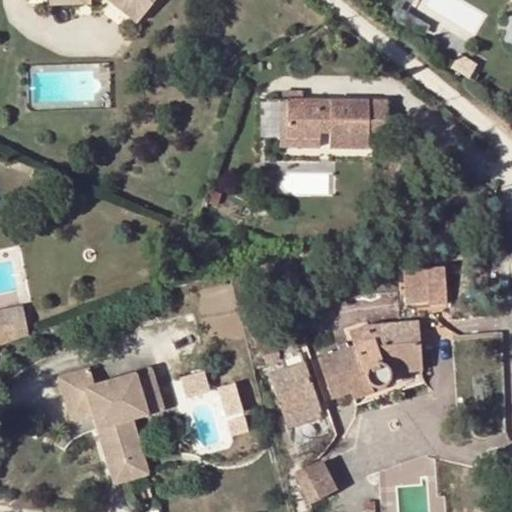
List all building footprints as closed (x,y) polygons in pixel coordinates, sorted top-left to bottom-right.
[(108,0),(133,19),(137,22),(155,0),(108,0)] [(319,100),(287,100),(287,141),(319,141),(319,132),(329,132),(329,148),(368,149),(368,132),(386,132),(385,101),(329,100),(329,108),(318,107),(319,100)] [(329,100),(319,100),(318,107),(329,108),(329,100)] [(445,268),(404,270),(406,294),(407,302),(429,300),(429,303),(447,302),(445,268)] [(0,308),(0,344),(2,345),(28,335),(22,303),(0,308)] [(354,346),(318,358),(331,398),(351,391),(354,398),(383,388),(382,384),(385,381),(387,379),(387,377),(387,371),(420,368),(416,322),(366,326),(368,333),(351,338),(354,346)] [(349,332),(351,338),(368,333),(366,326),(349,332)] [(287,421),(319,410),(304,362),(302,363),(282,369),(269,374),(285,422),(287,421)] [(92,413),(109,468),(143,458),(132,418),(163,409),(151,367),(94,384),(89,368),(58,377),(70,419),(92,413)] [(232,435),(249,430),(235,380),(211,387),(205,368),(178,375),(200,454),(234,444),(232,435)] [(319,410),(287,421),(290,429),(322,418),(319,410)] [(330,457),(322,461),(335,488),(343,484),(330,457)] [(143,458),(109,468),(113,483),(148,473),(143,458)] [(321,460),(295,475),(309,503),(336,489),(335,488),(322,461),(321,460)] [(364,503),(364,511),(375,511),(376,503),(364,503)]
